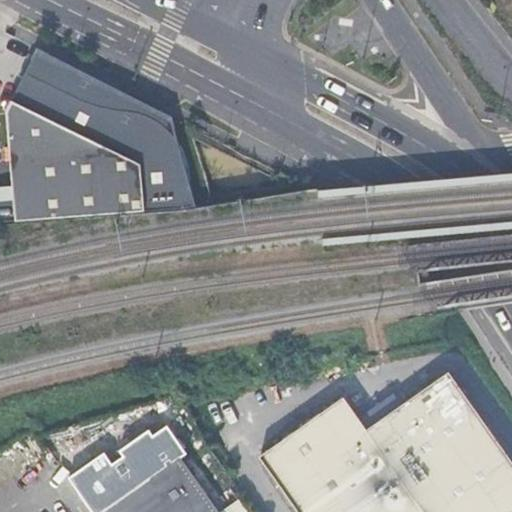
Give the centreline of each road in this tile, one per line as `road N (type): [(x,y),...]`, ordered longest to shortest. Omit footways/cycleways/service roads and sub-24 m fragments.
road 1 (primary): [(237,99),(391,187),(448,238),(511,331)]
road 2 (primary): [(483,164),(236,41)]
road 3 (primary): [(54,0),(237,99)]
road 4 (secondary): [(483,164),(378,0)]
